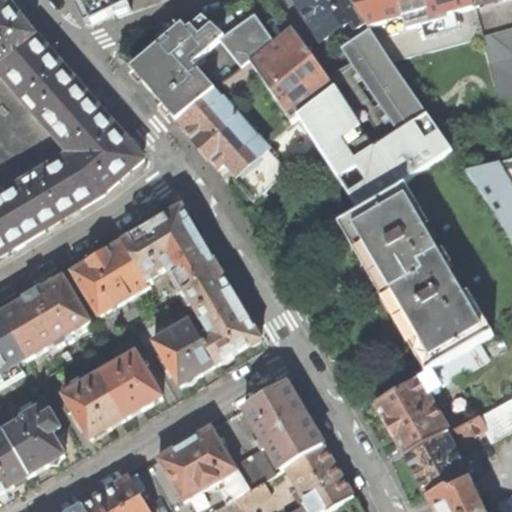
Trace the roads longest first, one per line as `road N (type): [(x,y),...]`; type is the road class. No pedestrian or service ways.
road 1 (residential): [(299,354),(36,511)]
road 2 (residential): [(299,354),(181,172)]
road 3 (residential): [(181,172),(0,287)]
road 4 (residential): [(390,511),(299,354)]
road 5 (residential): [(181,172),(83,48)]
road 6 (residential): [(213,0),(83,48)]
